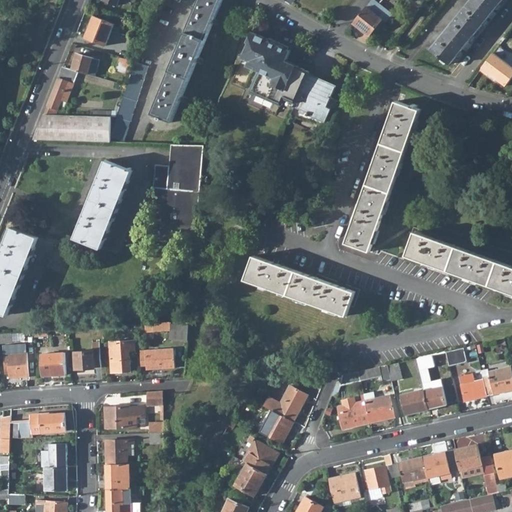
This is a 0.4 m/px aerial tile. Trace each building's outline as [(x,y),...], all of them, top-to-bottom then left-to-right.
[(198,0),(152,113),(171,121),(221,0),(198,0)] [(371,0),(367,5),(353,22),(370,35),(383,19),(389,10),(376,0),(371,0)] [(450,64),(501,0),(471,0),(432,49),(450,64)] [(394,14),(389,10),(383,19),(387,22),(394,14)] [(93,16),(85,37),(105,45),(114,24),(93,16)] [(296,102),(309,74),(310,72),(296,65),(295,67),(285,63),(291,50),(279,45),(280,42),(271,38),(270,40),(253,32),(249,42),(250,43),(244,58),(251,61),(249,65),(261,71),(252,91),(283,105),(286,98),(296,102)] [(511,65),(494,52),(481,69),(488,74),(489,72),(507,86),(511,78),(511,65)] [(77,53),(72,69),(79,71),(88,74),(89,73),(94,73),(99,60),(93,58),(77,53)] [(116,69),(131,74),(135,61),(119,56),(116,69)] [(131,74),(112,138),(123,142),(148,66),(135,61),(131,74)] [(66,102),(79,71),(72,69),(63,67),(43,115),(56,115),(60,105),(62,100),(66,102)] [(296,102),(295,105),(308,111),(307,114),(325,122),(331,109),(327,107),(337,86),(309,74),(296,102)] [(357,77),(353,85),(361,89),(365,80),(357,77)] [(397,101),(346,243),(370,251),(421,109),(397,101)] [(100,111),(100,116),(111,117),(117,117),(121,107),(116,105),(114,110),(100,111)] [(111,138),(111,117),(100,116),(93,116),(56,115),(43,115),(33,140),(110,142),(111,138)] [(156,164),(148,240),(196,244),(199,205),(204,145),(171,144),(169,165),(156,164)] [(107,160),(75,237),(101,248),(133,171),(107,160)] [(12,227),(0,256),(0,311),(7,314),(38,237),(12,227)] [(511,265),(415,231),(407,255),(511,292),(511,265)] [(254,255),(245,279),(347,315),(355,291),(254,255)] [(153,323),(153,331),(170,330),(170,339),(188,340),(189,325),(171,324),(171,322),(153,323)] [(12,332),(0,333),(0,342),(13,342),(12,332)] [(75,351),(76,368),(101,367),(100,341),(92,342),(93,350),(75,351)] [(110,342),(112,371),(130,370),(129,349),(135,349),(135,341),(110,342)] [(146,365),(146,369),(175,368),(174,348),(140,350),(141,366),(146,365)] [(464,348),(446,352),(448,359),(450,365),(467,361),(464,348)] [(4,353),(5,371),(9,371),(9,378),(29,377),(27,351),(4,353)] [(41,354),(42,376),(67,374),(65,352),(41,354)] [(417,358),(419,365),(448,359),(446,352),(417,358)] [(399,362),(388,365),(392,379),(392,381),(402,378),(399,362)] [(383,382),(392,379),(388,365),(359,371),(361,380),(382,375),(383,382)] [(511,389),(511,368),(511,366),(489,371),(490,376),(483,377),(484,379),(487,395),(511,389)] [(482,370),(483,377),(490,376),(489,371),(488,368),(482,370)] [(343,375),(341,385),(361,380),(359,371),(343,375)] [(465,401),(487,395),(484,379),(474,381),(472,373),(459,376),(465,401)] [(442,381),(423,385),(424,389),(425,391),(443,386),(442,381)] [(248,385),(244,394),(248,396),(253,385),(248,385)] [(270,396),(265,405),(273,410),(295,421),(309,395),(290,385),(281,402),(270,396)] [(443,386),(425,391),(428,406),(435,404),(436,407),(447,404),(443,386)] [(429,409),(428,406),(425,391),(424,389),(401,395),(406,414),(429,409)] [(164,391),(148,392),(148,405),(164,404),(164,391)] [(364,394),(366,400),(370,423),(395,417),(390,395),(376,398),(374,391),(364,394)] [(343,428),(370,423),(366,400),(356,402),(355,397),(342,399),(343,405),(338,406),(343,428)] [(106,407),(106,427),(138,427),(146,427),(146,416),(145,406),(106,407)] [(283,443),(295,421),(273,410),(261,431),(283,443)] [(32,420),(11,422),(10,438),(33,437),(33,433),(66,430),(65,412),(31,415),(32,420)] [(1,417),(1,438),(1,451),(3,451),(10,451),(10,438),(11,422),(11,415),(1,417)] [(232,419),(229,425),(234,428),(237,422),(232,419)] [(150,422),(150,433),(164,433),(164,422),(150,422)] [(164,444),(164,433),(150,433),(150,444),(164,444)] [(252,443),(243,460),(248,463),(268,474),(280,452),(251,436),(248,440),(252,443)] [(106,440),(107,464),(128,463),(128,455),(135,455),(134,439),(106,440)] [(45,467),(67,466),(67,443),(51,443),(51,451),(42,451),(43,467),(45,467)] [(478,444),(456,449),(461,470),(463,478),(485,473),(485,476),(490,474),(494,473),(491,456),(481,458),(478,444)] [(452,472),(461,470),(456,449),(424,456),(428,476),(429,478),(441,475),(446,473),(448,481),(453,480),(452,472)] [(511,450),(496,454),(502,478),(511,475),(511,450)] [(3,455),(1,456),(1,464),(10,463),(10,459),(10,456),(3,455)] [(404,482),(428,476),(424,456),(392,464),(395,477),(402,475),(404,482)] [(130,463),(128,463),(107,464),(108,489),(131,488),(130,463)] [(255,495),(268,474),(248,463),(236,484),(255,495)] [(389,478),(395,477),(392,464),(366,470),(371,495),(392,491),(389,478)] [(68,489),(67,466),(45,467),(46,490),(68,489)] [(329,478),(335,502),(361,497),(356,472),(329,478)] [(428,476),(404,482),(406,488),(416,485),(415,483),(429,480),(429,478),(428,476)] [(506,483),(497,484),(499,492),(507,490),(506,483)] [(489,494),(493,493),(499,492),(497,484),(492,485),(488,486),(489,494)] [(108,489),(108,511),(120,511),(122,511),(121,503),(127,502),(141,502),(141,495),(141,487),(131,488),(108,489)] [(0,489),(0,498),(9,498),(9,493),(9,488),(0,489)] [(26,494),(9,493),(9,498),(9,504),(25,504),(26,494)] [(441,505),(443,511),(484,511),(496,509),(493,493),(489,494),(467,499),(465,499),(456,501),(441,505)] [(306,496),(297,511),(321,511),(324,506),(306,496)] [(229,498),(223,511),(247,511),(250,507),(229,498)] [(409,504),(410,511),(411,511),(423,509),(431,507),(429,499),(409,504)] [(44,511),(67,511),(68,502),(37,500),(37,505),(45,506),(44,511)]
